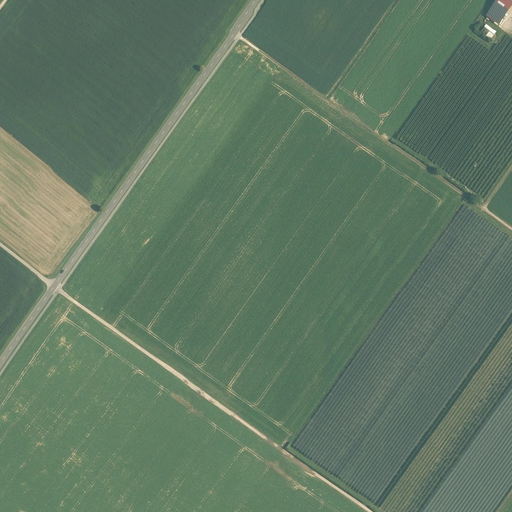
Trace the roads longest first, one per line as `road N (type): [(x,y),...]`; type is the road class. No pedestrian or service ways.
road 1 (tertiary): [(255,0),(0,362)]
road 2 (track): [(370,511),(53,285)]
road 3 (track): [(482,207),(233,30)]
